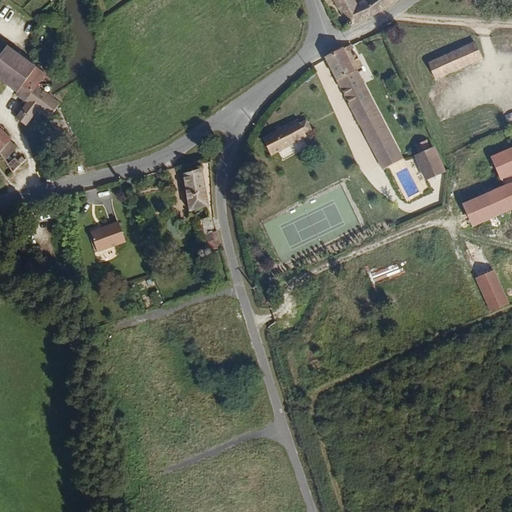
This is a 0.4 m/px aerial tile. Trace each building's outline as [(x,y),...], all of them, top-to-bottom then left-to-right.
[(320,0),(326,2),(338,32),(391,0),(355,0),(349,4),(347,0),(320,0)] [(477,0),(463,0),(473,11),(481,4),(477,0)] [(0,83),(10,91),(8,95),(11,97),(13,93),(25,102),(14,118),(23,124),(36,106),(38,108),(42,110),(53,118),(63,103),(53,96),(50,94),(47,92),(40,87),(49,75),(1,42),(0,43),(0,83)] [(471,60),(464,44),(418,63),(426,80),(471,60)] [(352,51),(326,61),(351,115),(367,107),(352,74),(360,71),(352,51)] [(367,107),(351,115),(377,175),(393,167),(367,107)] [(298,120),(265,141),(276,156),(308,136),(304,130),(309,127),(304,120),(300,123),(298,120)] [(0,127),(0,149),(2,151),(11,136),(0,127)] [(21,142),(11,136),(2,151),(2,153),(8,161),(21,142)] [(511,145),(485,158),(499,186),(456,206),(466,226),(511,204),(511,200),(510,197),(511,195),(511,173),(511,172),(511,171),(511,145)] [(415,161),(411,163),(422,185),(439,177),(429,155),(425,156),(421,148),(411,153),(415,161)] [(18,162),(16,160),(12,166),(16,172),(25,159),(22,157),(18,162)] [(200,169),(182,170),(185,208),(202,207),(200,169)] [(118,222),(90,234),(96,252),(125,240),(118,222)] [(206,226),(210,250),(221,248),(218,231),(212,232),(210,225),(206,226)] [(202,230),(191,234),(201,259),(212,255),(202,230)] [(482,259),(465,266),(487,325),(504,319),(482,259)] [(152,292),(157,305),(163,303),(159,290),(152,292)]
